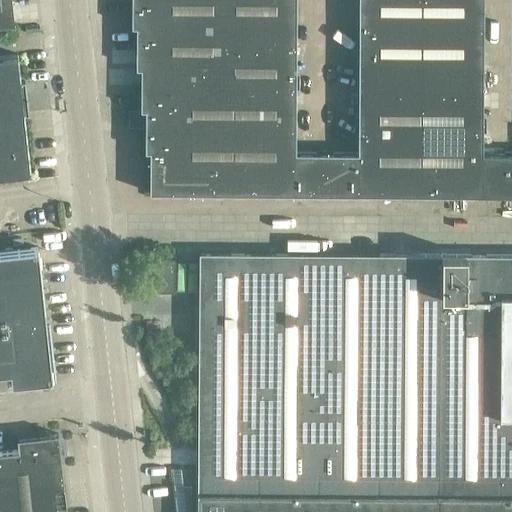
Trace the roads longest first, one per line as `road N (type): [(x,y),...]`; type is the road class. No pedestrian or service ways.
road 1 (unclassified): [(511,227),(94,226)]
road 2 (unclassified): [(94,226),(69,0)]
road 3 (unclassified): [(112,397),(94,226)]
